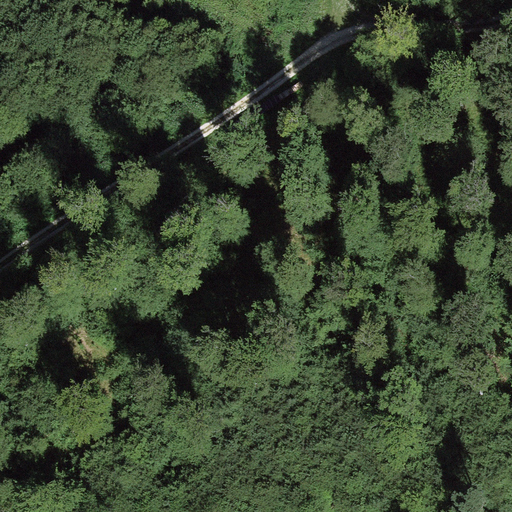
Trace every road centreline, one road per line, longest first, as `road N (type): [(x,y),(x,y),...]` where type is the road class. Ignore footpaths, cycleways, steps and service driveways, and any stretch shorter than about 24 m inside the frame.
road 1 (track): [(511,16),(442,29),(359,28),(0,262)]
road 2 (track): [(511,116),(433,82),(359,28),(342,0)]
